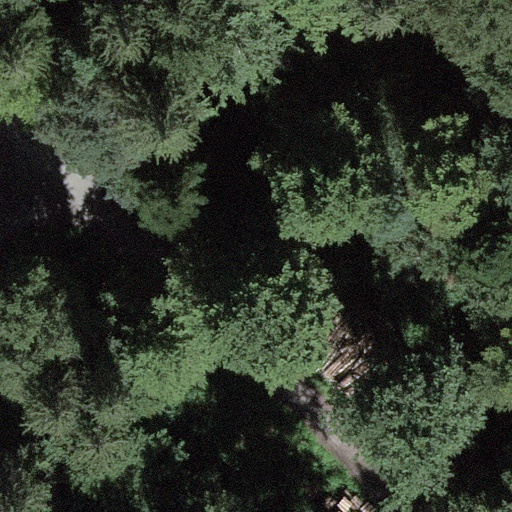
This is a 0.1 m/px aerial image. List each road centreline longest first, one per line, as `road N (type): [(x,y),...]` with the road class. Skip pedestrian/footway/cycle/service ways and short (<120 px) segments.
road 1 (track): [(399,511),(0,104)]
road 2 (track): [(0,253),(88,192),(428,0)]
